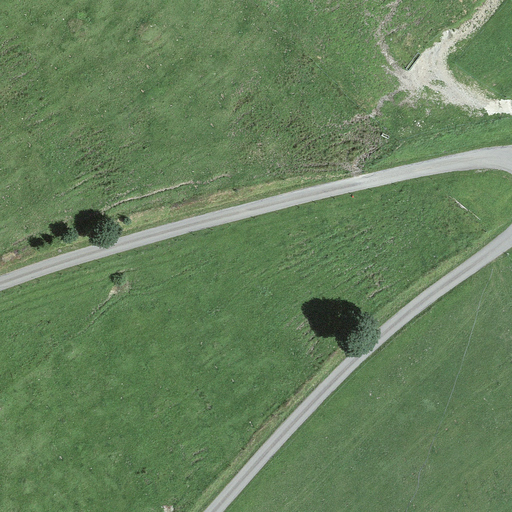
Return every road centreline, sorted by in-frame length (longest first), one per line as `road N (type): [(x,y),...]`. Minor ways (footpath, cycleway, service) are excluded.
road 1 (track): [(0,284),(311,193),(445,164),(511,163)]
road 2 (track): [(213,511),(381,336),(511,235)]
